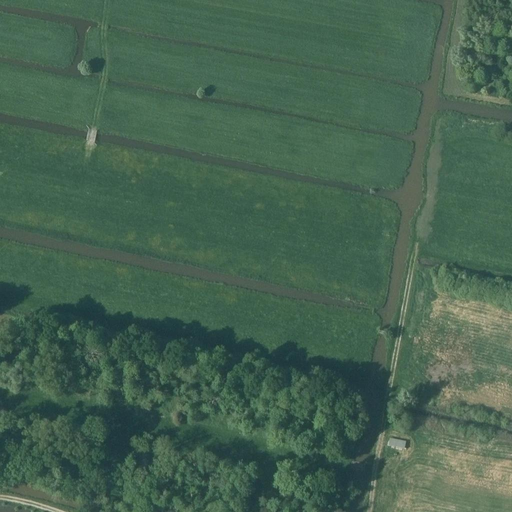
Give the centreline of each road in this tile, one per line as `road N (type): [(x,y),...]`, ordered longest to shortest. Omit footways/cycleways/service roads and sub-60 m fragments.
road 1 (track): [(369,511),(444,127)]
road 2 (track): [(108,0),(104,79),(81,181)]
road 3 (track): [(511,106),(445,93),(463,0)]
